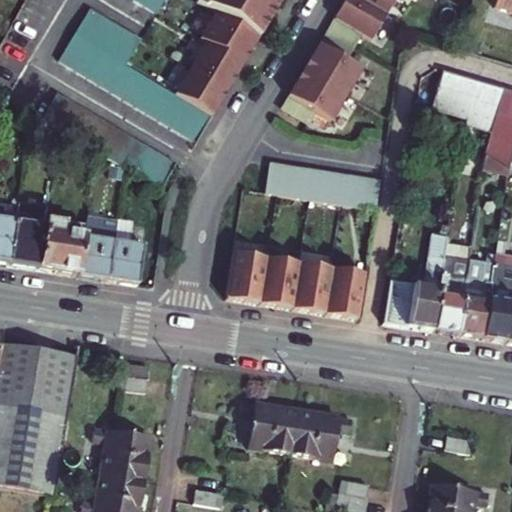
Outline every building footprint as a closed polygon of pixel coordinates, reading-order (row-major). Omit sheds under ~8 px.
[(196,147),(211,121),(283,0),(198,0),(195,6),(215,17),(199,44),(205,48),(174,100),(149,85),(125,70),(140,44),(88,14),(58,65),(70,73),(195,147),(196,147)] [(126,0),(156,18),(166,0),(126,0)] [(352,0),(346,0),(333,23),(361,39),(371,45),(386,20),(352,0)] [(352,0),(386,20),(396,0),(352,0)] [(511,17),(511,0),(497,0),(493,12),(511,17)] [(333,23),(326,36),(354,53),(361,39),(333,23)] [(318,49),(321,51),(346,66),(354,53),(326,36),(318,49)] [(318,49),(312,59),(315,61),(321,51),(318,49)] [(312,59),(303,75),(346,100),(361,75),(346,66),(321,51),(315,61),(312,59)] [(467,123),(479,84),(443,73),(431,112),(467,123)] [(346,100),(303,75),(293,91),(296,93),(290,103),(317,118),(330,127),(346,100)] [(504,92),(479,84),(467,123),(466,128),(491,135),(504,92)] [(287,101),(290,103),(296,93),(293,91),(287,101)] [(491,135),(485,155),(508,169),(511,155),(511,94),(504,92),(491,135)] [(40,124),(160,194),(175,168),(56,98),(44,118),(40,124)] [(290,103),(287,101),(279,114),(309,132),(317,118),(290,103)] [(485,155),(482,177),(507,181),(508,169),(485,155)] [(269,168),(264,198),(275,201),(292,203),(297,173),(269,168)] [(297,173),(292,203),(308,206),(319,207),(324,177),(297,173)] [(324,177),(319,207),(341,211),(346,211),(351,181),(324,177)] [(351,181),(346,211),(375,216),(377,216),(381,186),(351,181)] [(19,205),(17,218),(8,270),(40,275),(46,232),(48,223),(50,210),(19,205)] [(0,268),(8,270),(17,218),(3,216),(4,209),(0,208),(0,268)] [(88,229),(87,239),(80,281),(108,285),(115,244),(118,225),(90,220),(88,229)] [(46,232),(40,275),(80,281),(87,239),(88,229),(48,223),(46,232)] [(115,244),(108,285),(138,290),(144,249),(130,246),(133,227),(118,225),(115,244)] [(385,328),(434,336),(446,251),(448,242),(430,239),(424,282),(419,292),(412,291),(413,286),(393,282),(385,328)] [(485,345),(509,349),(511,327),(511,276),(504,275),(508,248),(498,246),(496,260),(485,345)] [(434,336),(459,341),(470,266),(453,263),(455,253),(446,251),(434,336)] [(232,258),(225,304),(258,309),(265,263),(232,258)] [(485,345),(496,260),(488,259),(487,268),(470,266),(459,341),(485,345)] [(265,263),(258,309),(291,314),(298,268),(265,263)] [(298,268),(291,314),(324,319),(331,273),(298,268)] [(331,273),(324,319),(361,324),(367,279),(331,273)] [(78,359),(0,345),(0,489),(56,499),(78,359)] [(122,361),(119,376),(146,380),(148,365),(122,361)] [(146,380),(119,376),(117,390),(144,394),(146,380)] [(290,457),(296,414),(241,406),(239,418),(251,420),(246,450),(290,457)] [(296,414),(290,457),(329,464),(335,434),(349,436),(351,422),(296,414)] [(100,477),(140,483),(147,441),(92,433),(90,446),(105,449),(100,477)] [(474,443),(449,438),(447,452),(473,457),(474,443)] [(135,511),(140,483),(100,477),(95,508),(80,506),(79,511),(135,511)] [(338,511),(365,511),(366,506),(370,485),(344,482),(338,511)] [(434,487),(429,511),(472,511),(474,507),(486,508),(488,496),(434,487)] [(224,496),(197,492),(196,506),(222,510),(224,496)]
